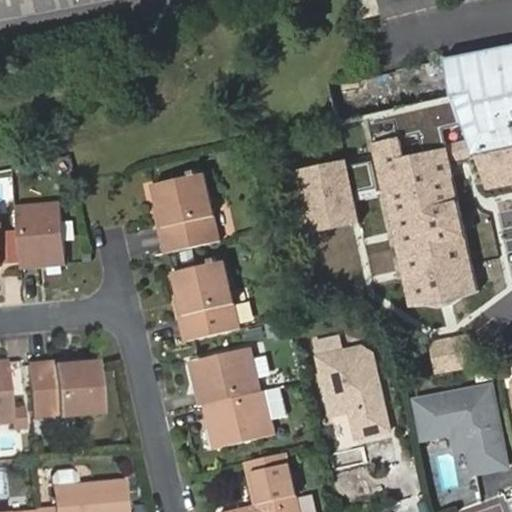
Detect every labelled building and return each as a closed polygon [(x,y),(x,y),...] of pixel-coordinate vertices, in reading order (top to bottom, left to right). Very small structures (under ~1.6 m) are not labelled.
[(0,0),(0,18),(95,0),(0,0)] [(380,0),(385,18),(444,5),(442,0),(380,0)] [(511,146),(511,44),(445,58),(453,100),(473,154),(511,146)] [(388,135),(384,115),(368,118),(377,163),(383,189),(408,307),(429,305),(441,308),(448,306),(461,298),(479,292),(452,176),(445,178),(441,159),(411,166),(403,133),(401,132),(388,135)] [(511,146),(473,154),(486,192),(511,186),(511,146)] [(448,157),(441,159),(445,178),(452,176),(448,157)] [(344,160),(293,172),(309,240),(364,228),(356,195),(383,189),(377,163),(347,170),(344,160)] [(160,228),(165,256),(222,244),(209,175),(204,176),(203,174),(197,175),(197,177),(156,186),(161,207),(166,227),(160,228)] [(59,199),(13,202),(19,260),(41,259),(41,264),(64,262),(59,199)] [(156,208),(160,228),(166,227),(161,207),(156,208)] [(180,316),(185,344),(243,331),(230,265),(226,265),(224,261),(217,262),(219,267),(176,275),(182,296),(186,315),(180,316)] [(186,315),(182,296),(176,297),(180,316),(186,315)] [(465,335),(437,343),(444,371),(473,364),(465,335)] [(339,338),(316,343),(319,358),(330,403),(345,399),(349,402),(358,439),(392,432),(374,354),(363,347),(342,353),(339,338)] [(201,386),(204,406),(209,405),(262,393),(253,351),(191,366),(196,386),(201,386)] [(0,423),(10,422),(5,360),(0,360),(0,423)] [(55,361),(28,363),(33,421),(101,415),(96,362),(75,364),(55,365),(55,361)] [(196,386),(200,408),(204,406),(201,386),(196,386)] [(511,466),(498,388),(421,402),(428,441),(459,435),(463,453),(480,450),(485,474),(511,469),(511,466)] [(212,420),(270,409),(266,392),(262,393),(209,405),(212,420)] [(276,432),(270,409),(212,420),(213,424),(209,425),(215,451),(271,438),(276,432)] [(298,511),(284,452),(243,461),(253,504),(219,511),(298,511)] [(416,461),(386,467),(392,496),(422,491),(416,461)] [(128,511),(127,483),(56,488),(58,508),(34,510),(35,511),(34,511),(128,511)]
